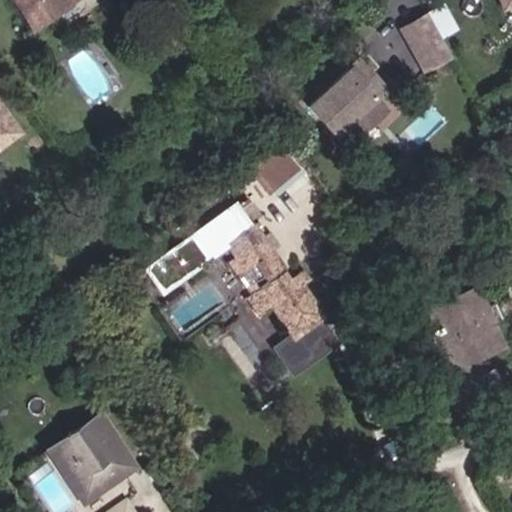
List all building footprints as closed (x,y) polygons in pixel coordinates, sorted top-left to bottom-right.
[(7,0),(30,31),(52,16),(40,0),(7,0)] [(40,0),(52,16),(74,0),(40,0)] [(511,0),(498,0),(503,13),(511,9),(511,0)] [(441,44),(427,17),(400,32),(415,58),(441,44)] [(441,44),(415,58),(424,76),(451,61),(441,44)] [(387,114),(363,89),(372,80),(359,65),(308,112),(334,139),(352,121),(365,135),(387,114)] [(384,92),(372,80),(363,89),(375,101),(384,92)] [(0,139),(10,133),(0,118),(0,139)] [(295,172),(274,150),(252,170),(272,193),(295,172)] [(272,193),(252,170),(245,177),(266,199),(272,193)] [(238,237),(229,223),(225,226),(211,205),(128,261),(142,282),(204,240),(213,254),(204,260),(214,274),(233,260),(246,279),(226,293),(239,313),(251,305),(272,335),(299,316),(278,284),(275,287),(268,277),(249,250),(253,246),(244,233),(238,237)] [(279,269),(268,277),(275,287),(278,284),(285,280),(279,269)] [(503,351),(493,328),(502,324),(494,307),(486,310),(476,288),(412,311),(453,415),(486,402),(479,384),(472,364),(503,351)] [(499,397),(492,379),(479,384),(486,402),(499,397)] [(135,453),(105,404),(56,434),(85,483),(135,453)] [(85,483),(56,434),(50,438),(79,487),(85,483)] [(135,453),(85,483),(89,489),(139,460),(135,453)] [(137,511),(130,498),(129,499),(106,511),(137,511)]
